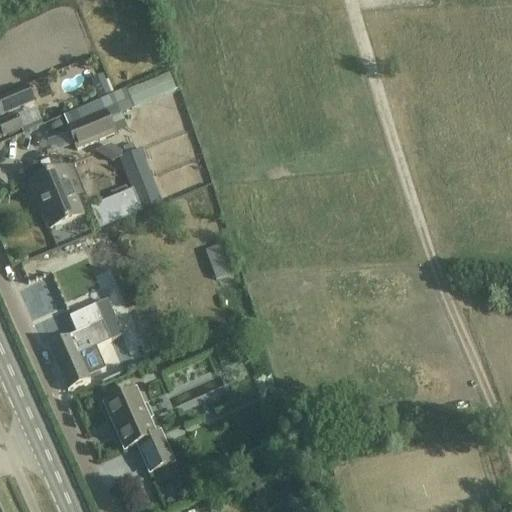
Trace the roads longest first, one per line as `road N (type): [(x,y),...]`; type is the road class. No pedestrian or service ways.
road 1 (unclassified): [(110,511),(0,268)]
road 2 (primary): [(74,511),(0,343)]
road 3 (unclassified): [(407,161),(352,0)]
